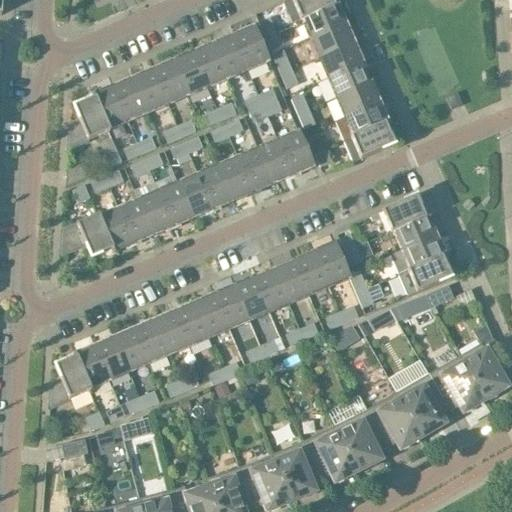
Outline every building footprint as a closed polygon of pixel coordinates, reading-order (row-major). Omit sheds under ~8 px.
[(290,0),(281,4),(290,25),(299,21),(337,5),(336,4),(332,5),(329,0),(290,0)] [(310,40),(345,25),(343,25),(335,7),(337,6),(337,5),(299,21),(299,22),(302,22),(310,40)] [(262,37),(273,32),(268,19),(257,24),(262,37)] [(318,60),(352,46),(344,26),(345,25),(310,40),(318,60)] [(267,63),(254,33),(252,29),(232,38),(231,36),(246,72),(267,63)] [(273,32),(262,37),(269,52),(268,49),(279,45),(273,32)] [(226,81),(246,72),(231,36),(230,36),(231,38),(212,47),(226,81)] [(326,80),(362,65),(362,64),(360,65),(352,46),(318,60),(326,80)] [(206,89),(226,81),(212,47),(192,55),(191,53),(206,89)] [(186,98),(206,89),(191,53),(191,55),(172,64),(186,98)] [(279,77),(290,72),(285,59),(274,64),(273,61),(273,62),(279,77)] [(166,106),(186,98),(172,64),(152,72),(151,70),(151,71),(166,106)] [(335,100),(369,85),(361,66),(362,65),(326,80),(335,100)] [(146,115),(166,106),(151,71),(150,71),(151,73),(132,81),(146,115)] [(290,72),(279,77),(285,92),(286,91),(285,89),(296,85),(290,72)] [(126,123),(146,115),(132,81),(112,89),(111,87),(111,88),(126,123)] [(369,85),(335,100),(343,119),(334,123),(334,124),(379,104),(377,105),(369,85)] [(108,131),(126,123),(111,88),(111,90),(93,97),(92,95),(91,96),(107,134),(109,133),(108,131)] [(261,108),(273,103),(268,92),(256,97),(261,108)] [(67,151),(107,134),(91,96),(90,97),(91,101),(72,109),(78,122),(68,126),(67,151)] [(450,111),(459,107),(455,96),(446,99),(450,111)] [(247,114),(261,108),(256,97),(245,102),(249,113),(247,114)] [(296,116),(307,112),(302,99),(291,103),(290,101),(296,116)] [(261,108),(266,119),(278,114),(273,103),(276,102),(275,102),(273,103),(261,108)] [(379,104),(334,124),(342,144),(388,124),(387,123),(385,124),(377,106),(379,105),(379,104)] [(216,111),(220,122),(234,116),(232,117),(228,106),(216,111)] [(254,124),(266,119),(261,108),(247,114),(250,113),(254,124)] [(206,128),(220,122),(216,111),(204,116),(208,127),(206,128)] [(307,112),(296,116),(302,131),(303,131),(302,129),(313,124),(307,112)] [(223,128),(227,139),(239,134),(235,123),(237,122),(223,128)] [(175,128),(180,139),(194,133),(192,134),(187,123),(175,128)] [(351,164),(392,147),(384,128),(388,126),(388,124),(342,144),(351,164)] [(166,145),(180,139),(175,128),(163,133),(168,144),(166,145)] [(216,144),(227,139),(223,128),(209,134),(211,133),(216,144)] [(312,168),(299,139),(297,134),(276,143),(291,179),(292,179),(291,177),(312,168)] [(313,156),(324,151),(319,138),(308,143),(307,141),(313,156)] [(182,145),(187,156),(199,151),(195,140),(197,139),(182,145)] [(135,145),(140,156),(154,150),(152,151),(147,140),(135,145)] [(291,179),(276,143),(256,152),(271,186),(290,177),(291,179)] [(126,162),(140,156),(135,145),(124,150),(128,161),(126,162)] [(175,161),(187,156),(182,145),(168,151),(171,150),(175,161)] [(106,171),(120,165),(115,151),(103,156),(108,170),(106,170),(106,171)] [(324,151),(313,156),(318,169),(330,164),(324,151)] [(251,194),(271,186),(256,152),(237,160),(252,196),(251,194)] [(143,162),(147,173),(159,168),(155,157),(157,156),(143,162)] [(251,196),(252,196),(237,160),(216,169),(231,203),(251,194),(251,196)] [(136,178),(147,173),(143,162),(129,168),(131,167),(136,178)] [(64,189),(89,178),(84,165),(65,173),(64,189)] [(211,211),(231,203),(216,169),(196,178),(211,213),(212,213),(211,211)] [(103,179),(108,190),(120,185),(115,174),(117,173),(103,179)] [(211,213),(196,178),(176,186),(191,220),(210,211),(211,213)] [(96,195),(108,190),(103,179),(89,185),(91,184),(96,195)] [(171,228),(191,220),(176,186),(157,194),(172,230),(171,228)] [(77,206),(89,201),(83,187),(71,192),(77,206)] [(171,230),(172,230),(157,194),(137,203),(151,237),(171,228),(171,230)] [(389,234),(427,218),(427,216),(422,218),(414,198),(380,213),(389,234)] [(132,245),(151,237),(137,203),(117,211),(132,247),(133,247),(132,245)] [(132,247),(117,211),(98,219),(97,217),(96,218),(112,256),(113,255),(113,253),(131,245),(132,247)] [(111,256),(112,256),(96,218),(61,233),(59,258),(84,247),(90,260),(109,252),(111,256)] [(390,235),(392,234),(400,252),(388,257),(389,258),(436,237),(434,238),(426,220),(428,219),(427,218),(389,234),(390,235)] [(343,254),(354,249),(349,236),(338,240),(337,238),(336,238),(343,254)] [(436,237),(389,258),(397,277),(444,257),(444,256),(442,257),(434,239),(436,238),(436,237)] [(347,280),(337,256),(333,246),(312,255),(312,253),(311,253),(327,289),(347,280)] [(354,249),(343,254),(349,268),(350,268),(349,266),(359,261),(354,249)] [(307,297),(327,289),(311,253),(312,255),(293,263),(292,261),(307,297)] [(406,298),(415,294),(449,280),(441,261),(445,259),(444,257),(397,277),(406,298)] [(287,306),(307,297),(292,261),(291,262),(292,264),(272,272),(287,306)] [(267,314),(287,306),(272,272),(253,280),(252,278),(267,314)] [(247,323),(267,314),(252,278),(251,279),(252,280),(233,289),(247,323)] [(354,296),(365,291),(360,278),(349,283),(348,280),(348,281),(354,296)] [(424,297),(430,310),(452,300),(446,288),(424,297)] [(227,331),(247,323),(233,289),(213,297),(212,295),(227,331)] [(354,296),(361,311),(361,310),(360,308),(371,304),(365,291),(354,296)] [(207,340),(227,331),(212,295),(212,297),(193,306),(207,340)] [(187,348),(207,340),(193,306),(173,314),(172,312),(187,348)] [(403,306),(391,311),(395,323),(402,320),(405,313),(403,306)] [(337,314),(342,325),(356,319),(354,320),(349,309),(337,314)] [(167,357),(187,348),(172,312),(171,313),(172,315),(153,323),(167,357)] [(328,331),(342,325),(337,314),(325,319),(330,330),(328,331)] [(381,315),(365,322),(369,332),(386,325),(381,315)] [(147,365),(167,357),(153,323),(133,331),(132,329),(147,365)] [(298,331),(303,342),(317,336),(316,336),(314,337),(310,326),(298,331)] [(127,374),(147,365),(132,329),(132,330),(132,332),(113,340),(127,374)] [(288,348),(303,342),(298,331),(286,336),(290,347),(288,348)] [(339,335),(329,339),(333,350),(339,347),(342,341),(339,335)] [(326,339),(317,344),(320,351),(329,347),(326,339)] [(108,382),(127,374),(113,340),(93,348),(93,346),(92,346),(108,382)] [(258,348),(263,359),(277,353),(274,354),(270,343),(258,348)] [(458,358),(483,401),(505,389),(479,345),(458,358)] [(89,390),(108,382),(92,346),(92,347),(93,349),(74,356),(74,354),(72,355),(89,393),(90,392),(89,390)] [(249,365),(263,359),(258,348),(246,353),(251,364),(248,365),(249,365)] [(48,410),(89,393),(72,355),(71,355),(73,360),(53,368),(59,381),(50,385),(48,410)] [(461,414),(483,401),(458,358),(426,376),(448,413),(458,408),(461,414)] [(279,359),(269,363),(273,373),(279,371),(281,365),(279,359)] [(225,382),(239,376),(237,376),(232,366),(220,371),(225,382)] [(211,388),(225,382),(220,371),(208,376),(213,387),(211,388)] [(252,371),(241,376),(245,386),(256,382),(252,371)] [(438,419),(448,413),(426,376),(395,394),(420,438),(442,425),(438,419)] [(178,382),(183,393),(197,387),(194,388),(190,377),(178,382)] [(169,399),(183,393),(178,382),(166,387),(171,398),(168,399),(169,399)] [(225,384),(214,388),(218,398),(229,394),(225,384)] [(138,399),(143,410),(157,404),(155,405),(150,394),(138,399)] [(399,451),(420,438),(395,394),(365,412),(385,450),(395,444),(399,451)] [(129,416),(143,410),(138,399),(126,404),(131,415),(128,416),(129,416)] [(109,425),(123,419),(118,408),(106,413),(111,423),(109,424),(109,425)] [(375,455),(385,450),(365,412),(333,428),(356,473),(378,462),(375,455)] [(89,433),(103,427),(97,414),(85,419),(91,432),(89,433)] [(132,425),(120,428),(123,441),(131,438),(134,432),(132,425)] [(333,484),(356,473),(333,428),(302,443),(320,482),(330,477),(333,484)] [(119,430),(110,432),(112,440),(121,437),(119,430)] [(63,461),(86,455),(83,442),(59,447),(63,461)] [(310,487),(320,482),(302,443),(270,457),(289,503),(312,493),(310,487)] [(265,511),(267,511),(289,503),(270,457),(269,457),(272,465),(252,473),(249,465),(238,470),(253,510),(263,506),(265,511)] [(247,511),(253,510),(238,470),(204,481),(214,511),(247,511)] [(214,511),(204,481),(203,482),(206,490),(186,497),(183,489),(171,492),(177,511),(214,511)] [(177,511),(171,492),(159,496),(162,504),(141,509),(139,501),(138,501),(140,511),(177,511)] [(140,511),(138,501),(104,510),(104,511),(140,511)]
